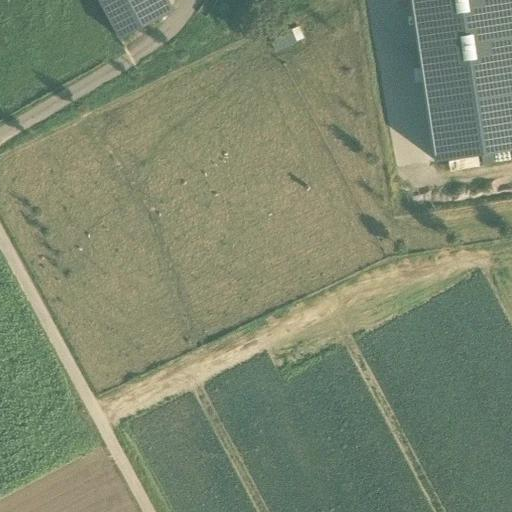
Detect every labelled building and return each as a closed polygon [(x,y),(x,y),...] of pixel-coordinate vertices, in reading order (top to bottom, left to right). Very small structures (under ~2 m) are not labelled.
[(99,0),(120,39),(163,17),(153,0),(99,0)] [(167,0),(153,0),(163,17),(173,12),(167,0)] [(492,154),(511,150),(511,6),(511,0),(410,0),(435,162),(481,155),(492,154)] [(363,238),(332,22),(298,27),(330,242),(363,238)] [(298,27),(218,38),(249,254),(330,242),(298,27)] [(492,154),(481,155),(482,165),(493,164),(492,154)]
